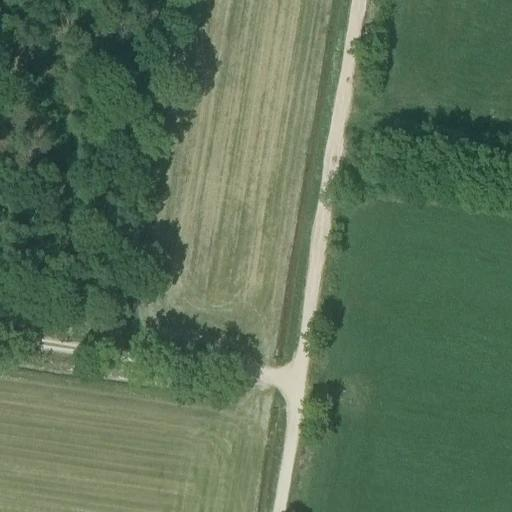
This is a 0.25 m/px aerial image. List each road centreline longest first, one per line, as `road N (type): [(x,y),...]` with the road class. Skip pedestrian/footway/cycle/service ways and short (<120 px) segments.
road 1 (track): [(277,511),(360,0)]
road 2 (track): [(297,384),(0,340)]
